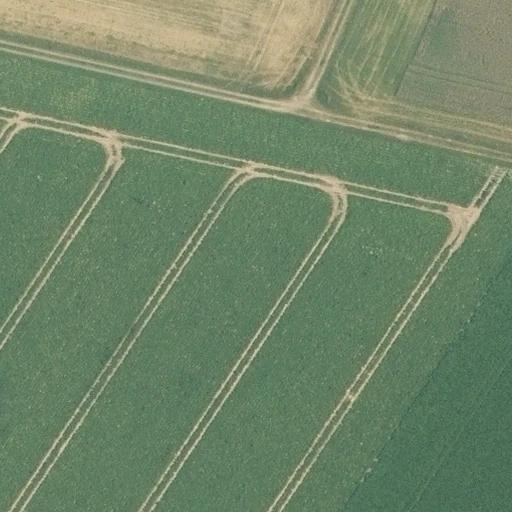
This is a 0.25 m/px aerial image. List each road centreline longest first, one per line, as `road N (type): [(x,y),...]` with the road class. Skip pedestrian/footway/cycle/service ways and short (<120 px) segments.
road 1 (track): [(310,112),(0,46)]
road 2 (track): [(511,158),(310,112)]
road 3 (track): [(310,112),(354,0)]
